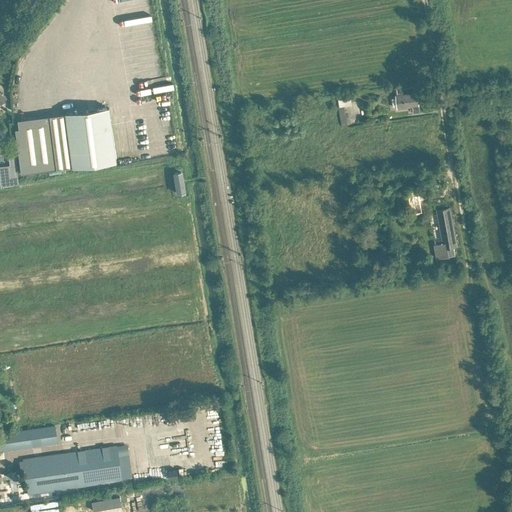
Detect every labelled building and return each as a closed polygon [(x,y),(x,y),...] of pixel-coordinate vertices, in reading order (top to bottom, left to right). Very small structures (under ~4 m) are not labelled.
[(95,64),(90,65),(94,85),(99,83),(95,64)] [(412,106),(413,113),(420,112),(418,93),(396,96),(396,98),(392,98),(393,106),(397,106),(397,108),(412,106)] [(340,126),(346,125),(343,105),(350,104),(349,95),(336,97),(340,126)] [(64,112),(71,165),(71,166),(115,160),(108,107),(64,112)] [(18,128),(14,129),(20,173),(55,168),(50,124),(18,128)] [(16,176),(7,177),(6,170),(0,170),(0,184),(17,183),(16,176)] [(181,170),(170,170),(171,191),(182,191),(181,170)] [(411,207),(412,213),(422,211),(420,205),(411,207)] [(437,210),(444,246),(457,244),(450,207),(437,210)] [(14,417),(15,425),(32,422),(31,414),(14,417)] [(0,435),(0,450),(57,442),(55,427),(0,435)] [(23,460),(19,461),(20,468),(24,468),(24,472),(25,480),(27,494),(68,488),(74,487),(121,480),(121,479),(116,445),(116,444),(23,458),(23,460)] [(176,468),(167,470),(169,479),(178,477),(176,468)]
